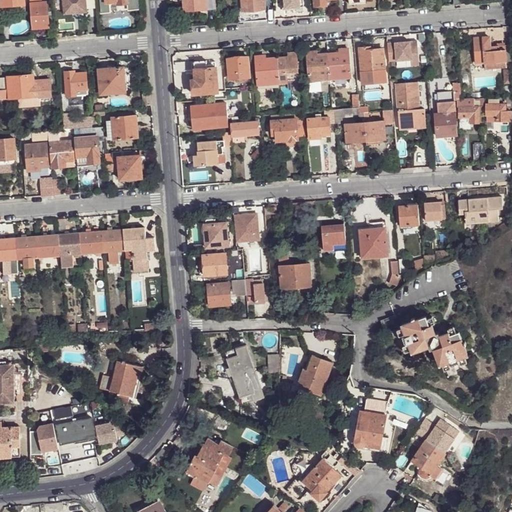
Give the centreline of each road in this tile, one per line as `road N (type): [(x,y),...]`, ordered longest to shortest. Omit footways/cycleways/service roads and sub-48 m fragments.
road 1 (residential): [(183,323),(354,325),(364,334),(359,378),(415,390),(465,418)]
road 2 (residential): [(499,15),(158,40)]
road 3 (residential): [(172,198),(508,173)]
road 4 (residential): [(183,323),(180,389),(156,437),(135,459),(88,484)]
road 5 (residential): [(172,198),(0,210)]
road 6 (residential): [(158,40),(0,54)]
road 7 (residential): [(158,40),(172,198)]
road 8 (residential): [(172,198),(183,323)]
